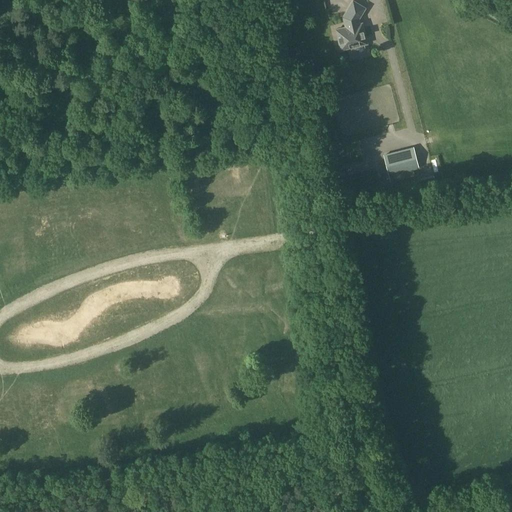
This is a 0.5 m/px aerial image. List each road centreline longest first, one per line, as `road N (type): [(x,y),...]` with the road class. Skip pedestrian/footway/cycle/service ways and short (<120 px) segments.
road 1 (tertiary): [(382,511),(343,386),(274,0)]
road 2 (unknown): [(202,197),(208,248),(222,274),(288,329),(335,339)]
